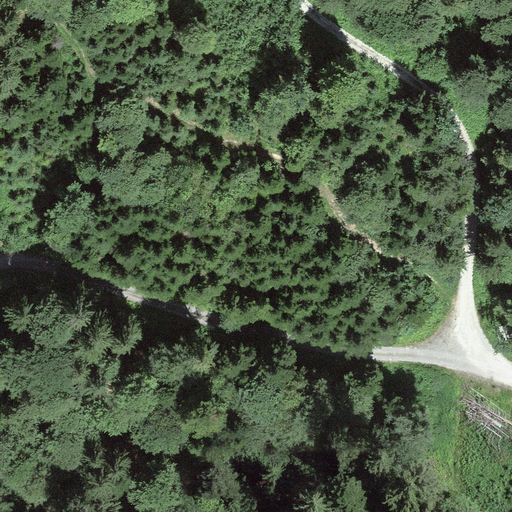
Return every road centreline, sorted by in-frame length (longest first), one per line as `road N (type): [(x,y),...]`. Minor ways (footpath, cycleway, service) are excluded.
road 1 (track): [(459,353),(381,358),(306,350),(45,266),(0,265)]
road 2 (track): [(462,319),(474,166),(468,140),(413,81),(297,0)]
road 3 (track): [(459,353),(450,472),(468,511)]
